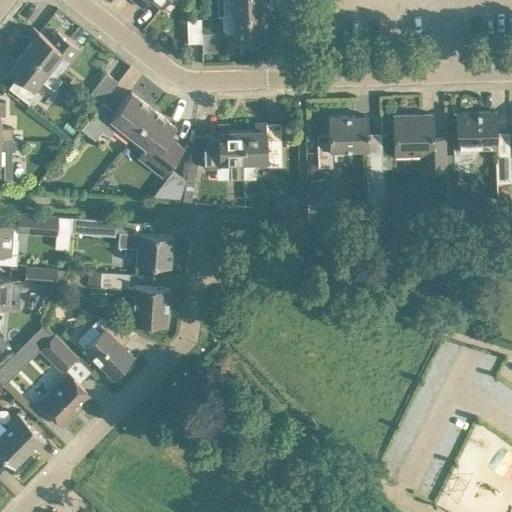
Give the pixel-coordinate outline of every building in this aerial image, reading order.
[(216,0),(217,16),(222,15),(234,15),(234,16),(265,15),(264,0),(216,0)] [(235,41),(266,40),(265,15),(234,16),(234,15),(222,15),(222,26),(228,32),(234,32),(235,41)] [(188,42),(202,41),(201,17),(187,17),(188,42)] [(26,35),(31,39),(23,49),(48,68),(61,52),(71,59),(80,48),(57,30),(50,39),(33,26),(26,35)] [(37,90),(33,87),(40,78),(52,88),(60,78),(48,68),(23,49),(15,60),(10,56),(3,65),(17,75),(8,87),(28,102),(37,90)] [(106,71),(91,90),(103,99),(118,80),(106,71)] [(109,136),(118,124),(132,134),(153,108),(131,90),(115,111),(102,100),(81,127),(94,138),(101,129),(109,136)] [(12,138),(12,125),(0,125),(0,114),(4,115),(5,100),(0,99),(0,139),(15,140),(15,138),(12,138)] [(168,135),(176,126),(153,108),(132,134),(146,145),(138,155),(162,174),(166,169),(169,166),(179,153),(181,145),(168,135)] [(457,146),(453,146),(453,151),(453,155),(453,159),(453,161),(466,160),(472,157),(477,149),(477,146),(495,145),(494,110),(456,112),(457,146)] [(432,112),(392,114),(394,156),(420,155),(421,171),(421,175),(432,175),(432,171),(446,170),(446,159),(445,154),(445,151),(445,136),(433,136),(432,112)] [(328,133),(317,133),(318,166),(331,165),(330,150),(368,148),(367,114),(328,116),(328,133)] [(255,122),(255,128),(242,129),(244,176),(254,175),(254,160),(267,160),(267,165),(281,164),(281,139),(266,139),(265,122),(255,122)] [(221,166),(221,161),(229,161),(229,177),(244,176),(242,129),(229,129),(228,123),(217,124),(217,141),(203,142),(204,162),(204,167),(221,166)] [(0,177),(4,178),(4,160),(12,155),(12,148),(15,148),(15,140),(0,139),(0,177)] [(192,141),(182,201),(190,201),(198,162),(195,162),(198,142),(192,141)] [(367,204),(383,204),(383,190),(381,154),(366,155),(367,190),(367,204)] [(509,154),(495,155),(496,180),(496,200),(511,199),(510,184),(509,154)] [(162,174),(162,175),(172,183),(168,195),(178,195),(184,177),(169,166),(166,169),(162,174)] [(56,233),(56,227),(70,228),(71,216),(19,212),(17,230),(56,233)] [(70,228),(70,231),(114,234),(115,219),(71,216),(70,228)] [(0,261),(16,263),(16,253),(9,252),(12,223),(0,222),(0,261)] [(136,247),(135,263),(170,266),(172,235),(118,230),(117,246),(136,247)] [(23,280),(55,282),(57,267),(25,264),(23,280)] [(100,285),(127,287),(129,272),(101,270),(100,285)] [(0,328),(2,305),(14,306),(17,277),(0,275),(0,328)] [(165,323),(168,287),(135,284),(132,321),(165,323)] [(77,340),(78,342),(83,347),(112,375),(132,354),(122,344),(136,330),(122,324),(100,315),(91,324),(79,335),(78,338),(77,340)] [(40,345),(39,347),(61,369),(64,366),(74,357),(75,356),(75,355),(53,333),(52,334),(50,335),(40,345)] [(66,371),(37,400),(62,425),(91,396),(66,371)] [(0,456),(2,455),(13,466),(32,447),(35,450),(45,439),(17,411),(7,422),(12,427),(0,439),(0,456)] [(511,483),(511,441),(482,425),(477,433),(508,451),(495,474),(511,483)] [(106,443),(82,467),(96,481),(120,456),(106,443)] [(120,456),(96,481),(109,494),(133,469),(120,456)] [(133,469),(109,494),(122,507),(146,482),(133,469)] [(146,482),(122,507),(127,511),(142,511),(160,495),(146,482)] [(142,511),(172,511),(175,509),(160,495),(142,511)]
